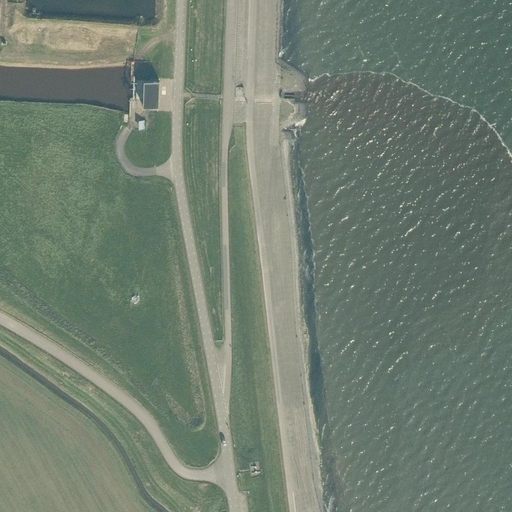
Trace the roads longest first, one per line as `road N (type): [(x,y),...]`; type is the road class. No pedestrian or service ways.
road 1 (tertiary): [(229,474),(179,196),(181,0)]
road 2 (tertiary): [(0,321),(131,404),(178,468),(229,474)]
